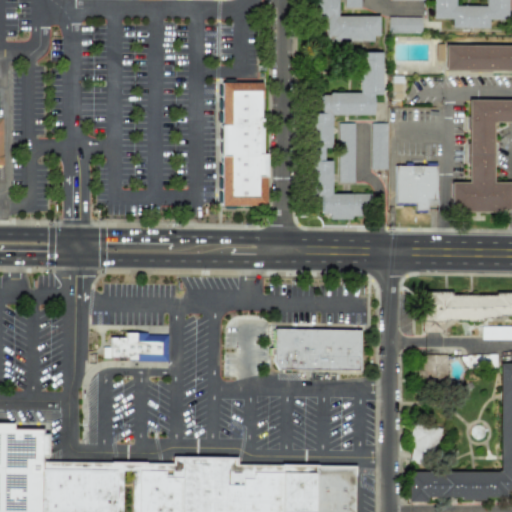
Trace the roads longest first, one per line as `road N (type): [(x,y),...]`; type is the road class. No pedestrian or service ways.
road 1 (residential): [(388,511),(398,458),(399,251)]
road 2 (residential): [(283,250),(285,0)]
road 3 (secondary): [(283,250),(511,252)]
road 4 (residential): [(66,10),(73,234)]
road 5 (secondary): [(74,259),(229,261)]
